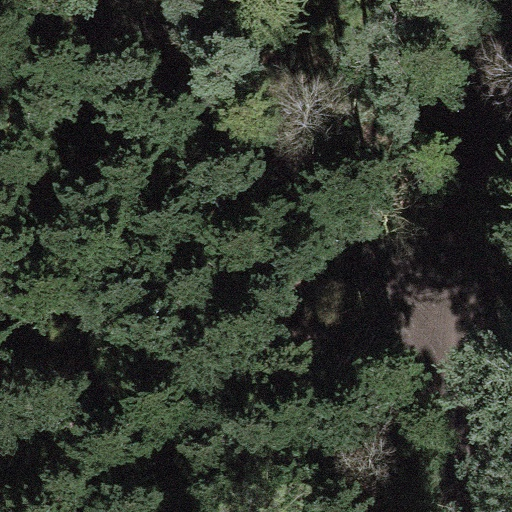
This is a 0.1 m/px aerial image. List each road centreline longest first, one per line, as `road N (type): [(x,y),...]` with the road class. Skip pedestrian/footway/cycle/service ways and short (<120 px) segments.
road 1 (track): [(154,0),(249,96),(365,243),(468,453)]
road 2 (track): [(468,453),(473,244),(511,41)]
road 3 (track): [(275,511),(400,314)]
